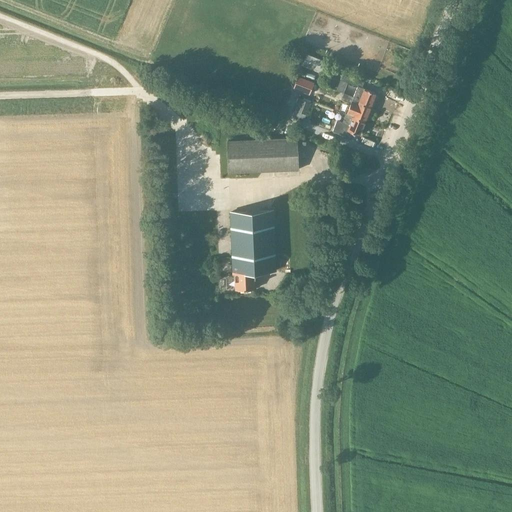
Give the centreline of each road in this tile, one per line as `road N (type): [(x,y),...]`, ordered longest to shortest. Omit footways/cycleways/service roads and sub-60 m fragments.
road 1 (unclassified): [(316,511),(315,398),(330,310),(453,0)]
road 2 (unknown): [(380,178),(234,188),(157,102)]
